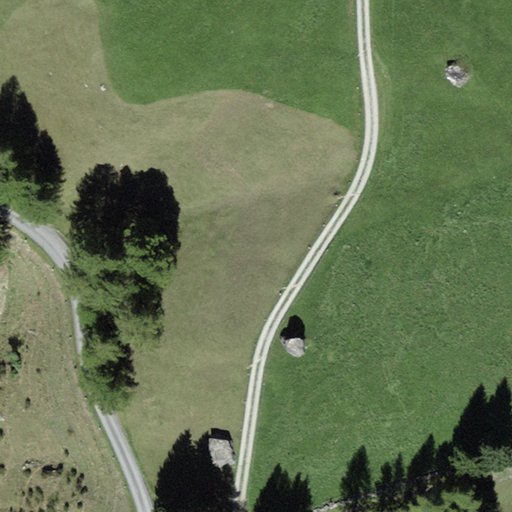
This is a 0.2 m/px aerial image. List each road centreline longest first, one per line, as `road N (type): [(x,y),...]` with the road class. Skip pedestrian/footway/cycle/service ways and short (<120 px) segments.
road 1 (track): [(366,0),(370,166),(265,343),(238,511)]
road 2 (unclassified): [(0,207),(50,243),(72,276),(89,365),(147,511)]
